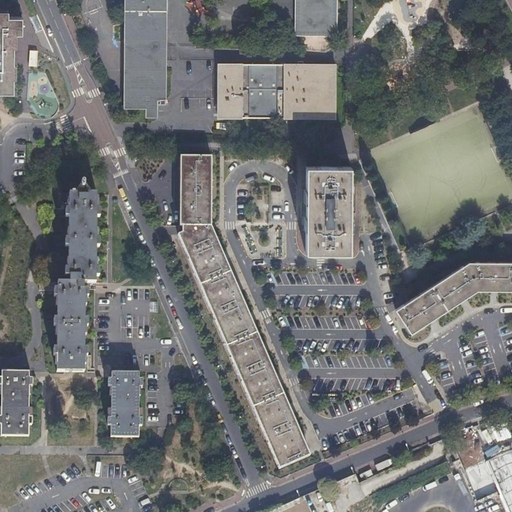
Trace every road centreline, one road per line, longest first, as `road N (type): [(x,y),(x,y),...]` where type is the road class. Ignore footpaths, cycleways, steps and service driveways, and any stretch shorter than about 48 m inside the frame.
road 1 (residential): [(261,499),(121,175)]
road 2 (residential): [(440,423),(261,499)]
road 3 (unknown): [(381,511),(471,465),(481,447),(467,415)]
road 4 (unknown): [(415,434),(435,453),(362,491),(358,511)]
road 5 (residential): [(440,423),(383,315)]
